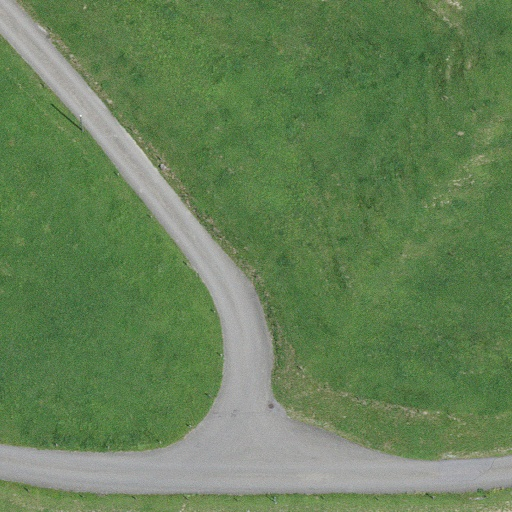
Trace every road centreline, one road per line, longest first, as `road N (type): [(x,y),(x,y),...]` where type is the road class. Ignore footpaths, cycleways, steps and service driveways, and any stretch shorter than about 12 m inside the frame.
road 1 (track): [(241,471),(247,338),(234,289),(0,8)]
road 2 (unclassified): [(511,469),(115,475),(0,458)]
